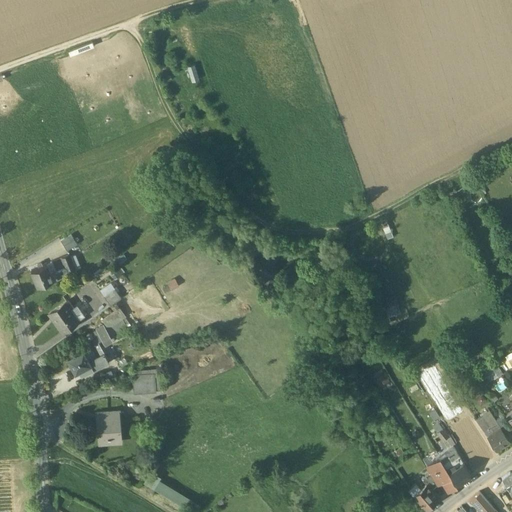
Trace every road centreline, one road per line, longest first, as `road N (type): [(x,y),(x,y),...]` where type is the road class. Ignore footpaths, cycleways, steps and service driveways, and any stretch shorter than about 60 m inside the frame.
road 1 (track): [(511,144),(356,226),(306,236),(263,230),(234,211),(180,137),(142,28)]
road 2 (tertiary): [(0,252),(41,434),(44,511)]
road 3 (track): [(233,0),(0,71)]
road 4 (track): [(41,434),(165,511)]
